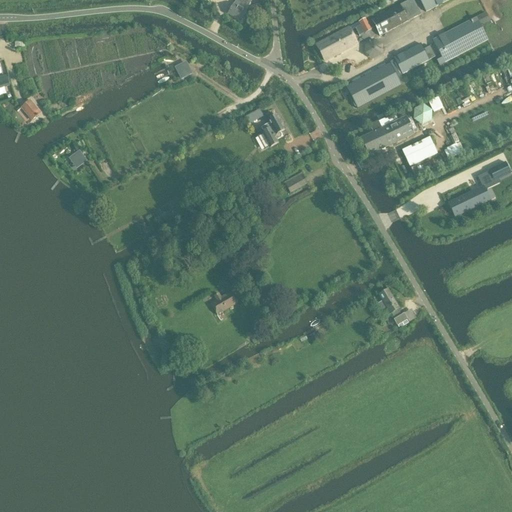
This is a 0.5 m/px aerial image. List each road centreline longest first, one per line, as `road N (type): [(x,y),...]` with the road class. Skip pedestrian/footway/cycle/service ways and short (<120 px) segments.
road 1 (tertiary): [(511,450),(291,82),(272,68)]
road 2 (tertiary): [(272,68),(170,14),(131,9),(0,20)]
road 3 (unknown): [(483,165),(375,221)]
